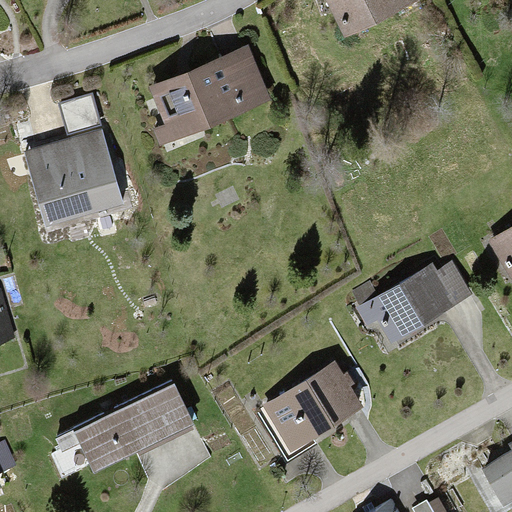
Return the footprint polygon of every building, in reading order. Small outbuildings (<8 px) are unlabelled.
[(325,0),(337,29),(408,0),(325,0)] [(247,44),(144,79),(161,128),(264,93),(247,44)] [(66,138),(27,150),(51,228),(123,205),(88,97),(57,107),(66,138)] [(511,221),(485,237),(508,277),(511,274),(511,221)] [(434,261),(365,301),(387,339),(456,300),(434,261)] [(0,286),(0,335),(12,332),(0,286)] [(332,361),(263,404),(286,441),(355,397),(332,361)] [(170,382),(69,425),(88,469),(189,427),(170,382)] [(511,452),(492,465),(511,496),(511,452)] [(451,511),(444,498),(423,509),(424,511),(451,511)]
